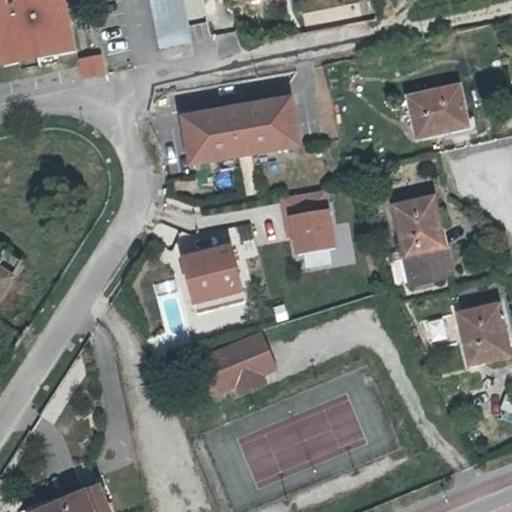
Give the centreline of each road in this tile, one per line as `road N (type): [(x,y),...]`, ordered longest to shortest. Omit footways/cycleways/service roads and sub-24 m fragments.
road 1 (residential): [(0,113),(78,104),(114,118),(135,157),(139,193),(124,235),(0,429)]
road 2 (residential): [(137,86),(372,39)]
